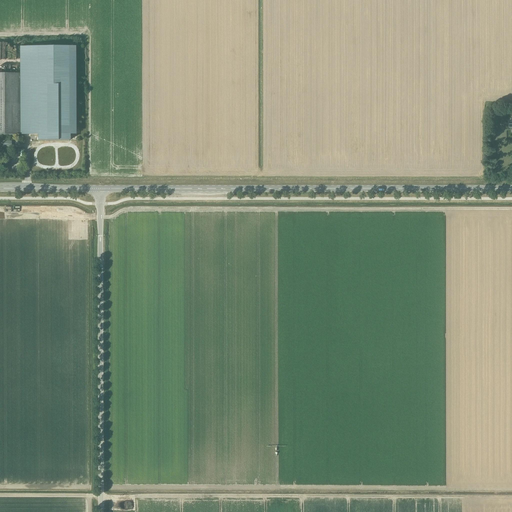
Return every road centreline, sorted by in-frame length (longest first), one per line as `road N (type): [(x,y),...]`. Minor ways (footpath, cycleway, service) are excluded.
road 1 (track): [(0,208),(69,208),(91,217),(134,208),(511,209)]
road 2 (secondary): [(511,188),(100,188)]
road 3 (unclassified): [(100,511),(100,188)]
